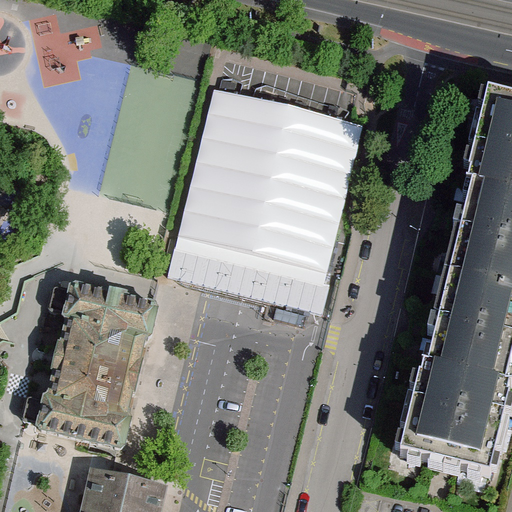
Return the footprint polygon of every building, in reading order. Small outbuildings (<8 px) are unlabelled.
[(469,188),(473,190),(511,199),(511,103),(489,98),(470,177),(472,177),(469,188)] [(451,280),(511,294),(511,199),(473,190),(467,214),(466,220),(462,235),(451,280)] [(462,235),(466,220),(458,218),(454,233),(462,235)] [(437,339),(429,370),(507,389),(511,369),(511,294),(451,280),(440,324),(437,339)] [(156,309),(77,290),(73,292),(68,317),(69,325),(58,374),(52,399),(46,404),(41,426),(40,429),(41,432),(121,451),(124,449),(157,312),(156,309)] [(52,313),(68,317),(73,292),(69,291),(69,294),(59,291),(54,294),(50,310),(52,313)] [(429,338),(437,339),(440,324),(432,322),(429,338)] [(421,380),(401,458),(436,466),(459,472),(491,480),(505,425),(511,400),(509,399),(511,390),(507,389),(429,370),(425,369),(422,380),(421,380)] [(41,426),(46,404),(33,401),(28,403),(25,419),(26,422),(41,426)] [(160,511),(169,486),(90,467),(80,511),(160,511)]
